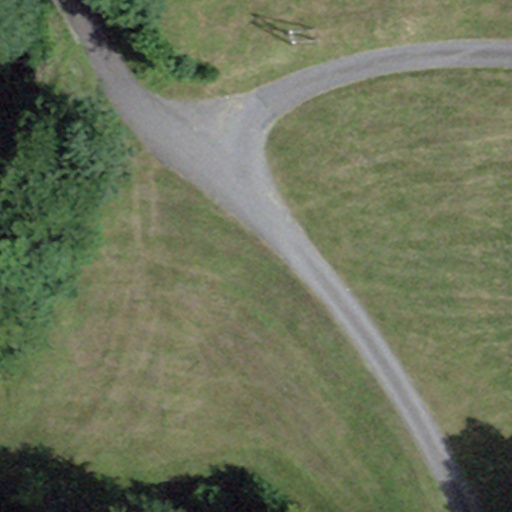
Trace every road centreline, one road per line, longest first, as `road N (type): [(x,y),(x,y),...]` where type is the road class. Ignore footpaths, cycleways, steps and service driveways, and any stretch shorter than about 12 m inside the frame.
road 1 (unclassified): [(511,51),(403,54),(348,67),(255,110),(242,143),(260,200),(368,338),(469,511)]
road 2 (track): [(74,0),(137,106),(159,121),(242,143)]
